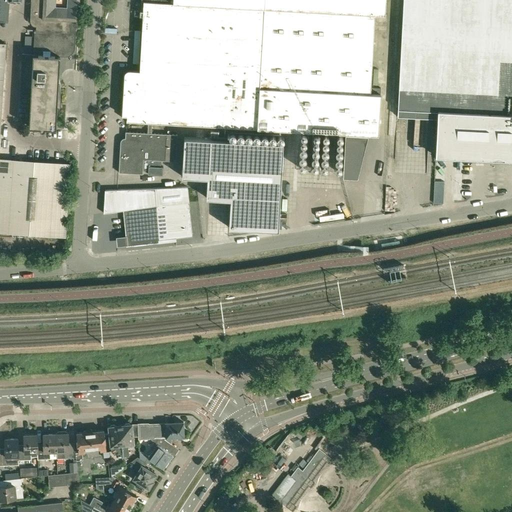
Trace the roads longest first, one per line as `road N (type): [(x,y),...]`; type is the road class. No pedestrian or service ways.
road 1 (unclassified): [(77,265),(196,256),(511,204)]
road 2 (primary): [(250,435),(295,413),(511,355)]
road 3 (unclassified): [(77,265),(94,0)]
road 4 (secondary): [(0,396),(182,387)]
road 5 (primary): [(511,334),(344,381)]
road 6 (secondary): [(344,381),(214,383)]
